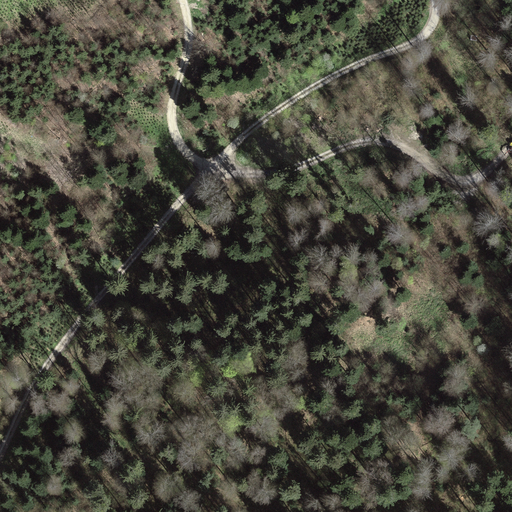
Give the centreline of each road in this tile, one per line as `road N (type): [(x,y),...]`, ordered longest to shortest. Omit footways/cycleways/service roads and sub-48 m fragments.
road 1 (track): [(511,144),(480,177),(460,185),(405,150),(373,141),(300,169),(256,174),(221,161),(60,345),(26,392),(0,454)]
road 2 (track): [(434,0),(431,26),(412,41),(292,98),(221,161),(201,161),(180,148),(171,121),(189,17),(183,0)]
